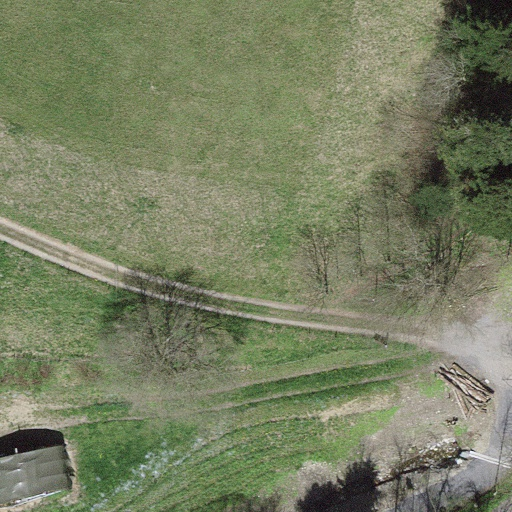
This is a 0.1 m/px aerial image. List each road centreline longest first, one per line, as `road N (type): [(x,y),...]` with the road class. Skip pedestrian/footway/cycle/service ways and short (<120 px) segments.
road 1 (track): [(0,223),(174,295),(511,356)]
road 2 (track): [(511,436),(461,485),(413,511)]
